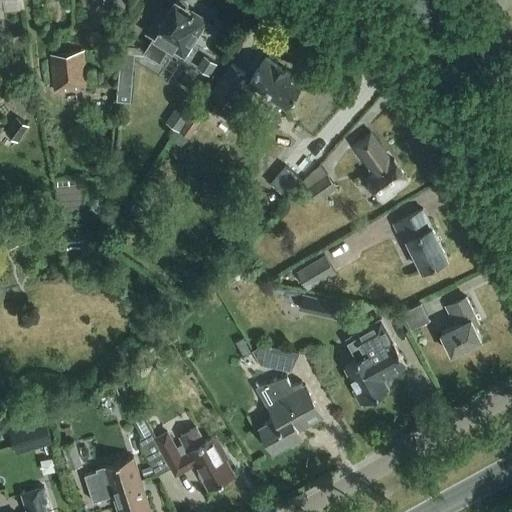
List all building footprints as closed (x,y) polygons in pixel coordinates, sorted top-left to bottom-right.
[(3,10),(25,8),(24,0),(0,0),(0,6),(3,7),(3,10)] [(104,0),(104,7),(116,9),(117,0),(104,0)] [(171,47),(184,55),(205,22),(193,15),(194,13),(186,7),(187,4),(186,1),(185,0),(177,0),(177,2),(175,1),(167,13),(162,10),(148,33),(154,37),(143,54),(159,65),(171,47)] [(84,50),(68,52),(72,88),(88,86),(84,50)] [(135,62),(136,52),(122,51),(117,103),(131,104),(135,62)] [(68,52),(52,54),(56,90),(72,88),(68,52)] [(205,54),(198,66),(211,75),(219,63),(205,54)] [(235,121),(256,90),(282,109),(300,84),(264,59),(250,78),(244,74),(246,71),(234,63),(207,101),(235,121)] [(189,117),(177,108),(167,121),(180,130),(189,117)] [(192,115),(174,141),(183,147),(201,121),(192,115)] [(395,188),(409,178),(396,159),(393,161),(372,132),(356,143),(376,172),(368,178),(384,200),(398,191),(395,188)] [(323,162),(303,176),(318,199),(337,186),(329,174),(330,173),(323,162)] [(450,257),(426,207),(396,222),(401,233),(407,230),(426,269),(450,257)] [(225,233),(247,238),(250,239),(253,227),(229,220),(225,233)] [(326,254),(299,269),(310,287),(336,271),(326,254)] [(304,292),(300,308),(345,318),(349,302),(304,292)] [(453,353),(483,338),(476,323),(480,321),(468,295),(453,303),(462,321),(442,331),(453,353)] [(410,330),(411,329),(432,319),(423,301),(401,312),(410,330)] [(364,355),(357,358),(345,364),(357,386),(354,387),(362,403),(365,401),(370,403),(380,398),(382,392),(390,388),(384,376),(408,364),(383,317),(352,333),(364,355)] [(253,351),(245,337),(237,341),(245,355),(253,351)] [(263,343),(253,349),(261,363),(273,366),(277,346),(263,343)] [(288,374),(267,382),(277,400),(269,404),(276,416),(260,425),(274,450),(281,446),(282,448),(290,443),(289,442),(303,434),(300,428),(324,415),(305,383),(304,384),(302,380),(293,383),(288,374)] [(159,473),(169,468),(173,475),(193,463),(208,489),(231,476),(217,451),(221,449),(213,435),(206,439),(198,426),(180,436),(188,450),(186,451),(187,452),(183,455),(169,430),(163,433),(162,430),(156,433),(142,408),(132,414),(144,435),(139,438),(159,473)] [(32,419),(9,426),(16,447),(52,435),(49,426),(45,415),(32,419)] [(77,440),(63,444),(70,467),(84,463),(77,440)] [(153,511),(137,458),(88,473),(96,499),(116,493),(121,511),(153,511)] [(152,466),(143,469),(145,476),(154,473),(152,466)] [(20,494),(25,511),(44,511),(42,503),(46,502),(41,487),(20,494)]
